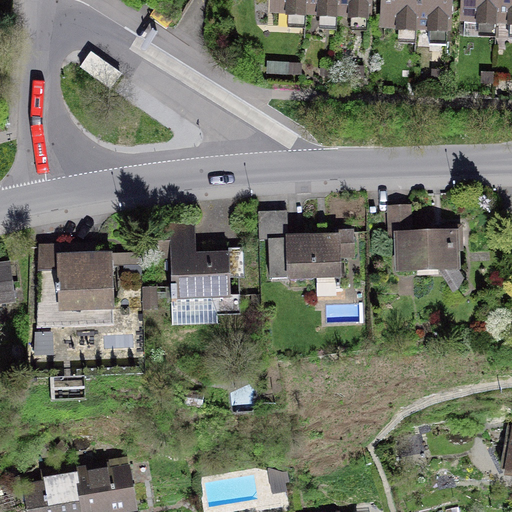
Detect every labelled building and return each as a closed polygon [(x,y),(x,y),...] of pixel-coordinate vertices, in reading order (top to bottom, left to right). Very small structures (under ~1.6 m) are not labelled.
[(145,0),(144,3),(153,10),(157,4),(151,0),(145,0)] [(368,0),(275,0),(275,14),(368,17),(368,0)] [(449,0),(384,0),(385,32),(450,31),(449,0)] [(511,0),(465,0),(465,22),(511,23),(511,0)] [(176,16),(159,4),(150,15),(168,27),(176,16)] [(111,89),(121,74),(91,53),(81,68),(111,89)] [(457,275),(457,235),(411,235),(411,208),(388,208),(388,241),(394,241),(395,276),(457,275)] [(243,280),(243,251),(228,251),(228,257),(195,257),(195,229),(183,229),(183,224),(155,224),(155,262),(168,262),(168,288),(170,288),(170,328),(217,328),(217,316),(240,316),(240,298),(230,297),(230,280),(243,280)] [(339,239),(285,239),(285,284),(317,284),(317,299),(335,298),(335,285),(340,285),(339,239)] [(97,245),(39,246),(40,274),(55,273),(56,315),(111,314),(110,268),(140,267),(140,254),(97,255),(97,245)] [(0,306),(14,305),(9,264),(0,264),(0,306)] [(156,290),(142,290),(143,313),(157,313),(156,290)] [(206,393),(186,390),(184,406),(204,409),(206,393)] [(139,511),(132,467),(81,477),(87,511),(139,511)] [(87,511),(81,477),(24,488),(28,511),(87,511)]
